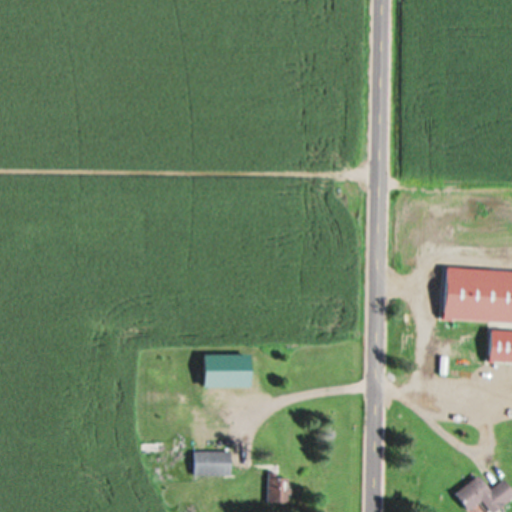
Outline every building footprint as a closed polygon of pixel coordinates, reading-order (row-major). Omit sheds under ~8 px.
[(485,362),(511,363),(511,269),(441,266),(439,319),(487,321),(485,362)] [(199,353),(199,385),(246,385),(246,353),(199,353)] [(90,378),(90,366),(63,366),(63,378),(90,378)] [(227,449),(191,449),(191,474),(227,474),(227,449)] [(286,502),(286,470),(266,470),(266,502),(286,502)] [(511,495),(511,492),(503,477),(485,488),(476,475),(452,491),(464,509),(480,499),(488,511),(511,495)]
